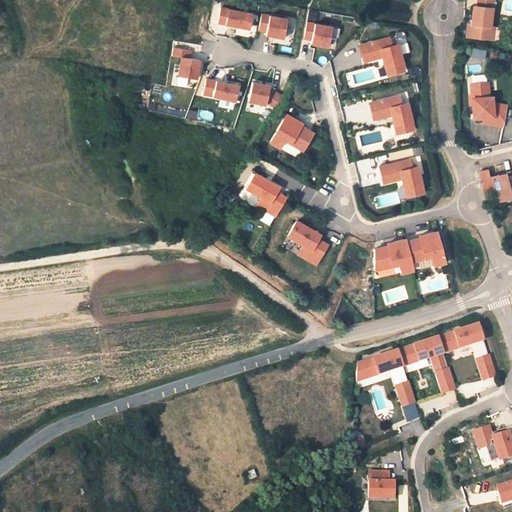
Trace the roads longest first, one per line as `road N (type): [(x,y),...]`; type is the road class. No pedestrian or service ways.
road 1 (tertiary): [(0,467),(81,417),(493,289)]
road 2 (residential): [(472,205),(373,230),(354,224),(317,72),(215,49)]
road 3 (track): [(0,266),(192,246),(328,340)]
road 4 (residential): [(443,0),(442,106),(461,173)]
road 5 (residential): [(511,394),(451,420),(421,449),(426,511)]
